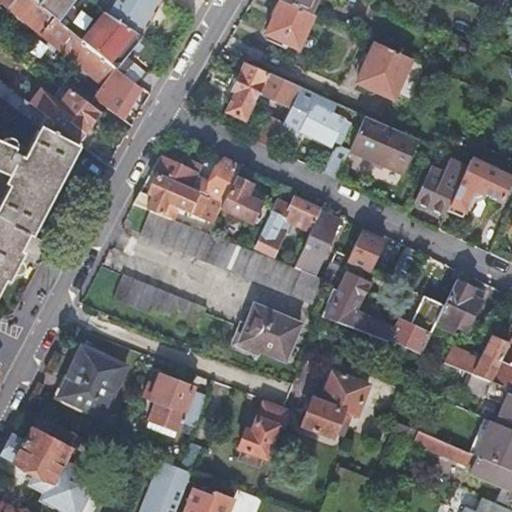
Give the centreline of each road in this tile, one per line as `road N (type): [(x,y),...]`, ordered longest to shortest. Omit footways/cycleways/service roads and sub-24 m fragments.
road 1 (residential): [(167,115),(511,279)]
road 2 (residential): [(62,306),(282,393)]
road 3 (residential): [(62,306),(167,115)]
road 4 (residential): [(167,115),(230,0)]
